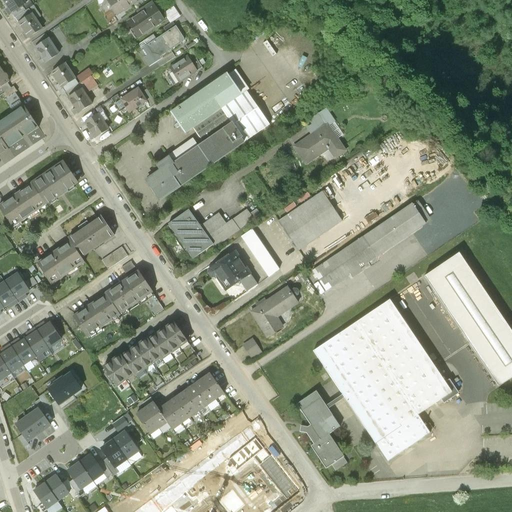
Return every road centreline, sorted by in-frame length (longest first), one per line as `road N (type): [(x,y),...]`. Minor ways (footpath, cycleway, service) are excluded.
road 1 (residential): [(294,511),(319,491),(71,129)]
road 2 (unknown): [(398,485),(457,437),(473,410),(469,373),(431,310)]
road 3 (unknown): [(203,326),(344,232),(361,190)]
road 4 (residential): [(71,129),(0,24)]
